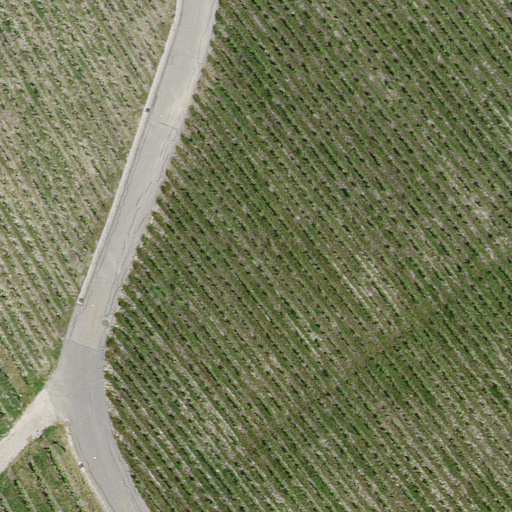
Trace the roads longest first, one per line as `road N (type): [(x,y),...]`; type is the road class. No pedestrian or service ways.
road 1 (unclassified): [(134,511),(96,437),(90,377),(100,321),(203,0)]
road 2 (track): [(90,377),(0,470)]
